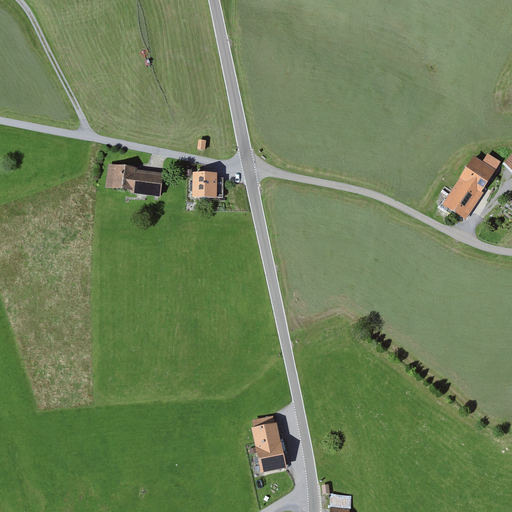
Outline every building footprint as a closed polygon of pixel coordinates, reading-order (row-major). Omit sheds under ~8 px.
[(206,141),(198,141),(198,150),(205,150),(206,141)] [(481,191),(500,162),(488,154),(483,162),(474,156),(443,205),(467,220),(484,193),(481,191)] [(511,171),(511,154),(502,164),(511,173),(511,171)] [(160,197),(163,174),(137,170),(137,168),(109,164),(106,187),(131,190),(130,193),(160,197)] [(217,178),(217,173),(193,172),(193,197),(217,197),(217,178)] [(269,418),(246,423),(255,473),(279,469),(269,418)]
